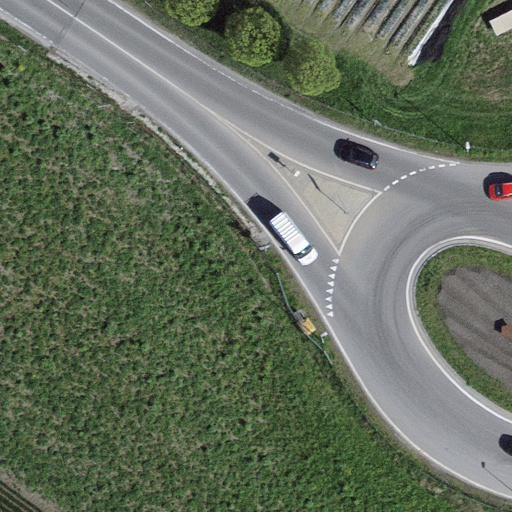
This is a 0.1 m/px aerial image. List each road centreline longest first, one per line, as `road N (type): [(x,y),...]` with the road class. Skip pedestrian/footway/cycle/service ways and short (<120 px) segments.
road 1 (trunk): [(183,92),(386,352)]
road 2 (trunk): [(481,199),(183,92)]
road 3 (trunk): [(481,199),(425,209),(393,230),(375,283),(386,352)]
road 4 (trunk): [(386,352),(428,409),(511,460)]
road 5 (trunk): [(183,92),(47,0)]
